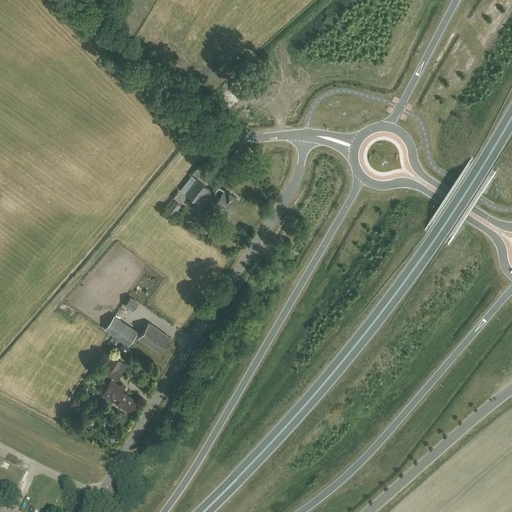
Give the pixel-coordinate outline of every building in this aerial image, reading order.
[(226,93),(238,104),(250,92),(238,80),(226,93)] [(441,91),(430,109),(447,119),(453,109),(442,102),(447,95),(441,91)] [(460,110),(467,100),(456,93),(449,102),(460,110)] [(220,111),(216,106),(212,109),(216,114),(220,111)] [(365,106),(313,111),(315,128),(367,124),(365,106)] [(371,106),(368,111),(378,118),(382,113),(371,106)] [(427,108),(420,119),(451,139),(458,128),(427,108)] [(380,148),(385,141),(378,136),(373,143),(380,148)] [(402,171),(410,161),(396,149),(388,159),(402,171)] [(213,193),(195,179),(184,194),(197,204),(204,195),(213,202),(228,214),(236,203),(236,200),(232,197),(233,196),(228,192),(227,193),(223,190),(218,187),(213,193)] [(366,202),(369,196),(362,193),(360,199),(366,202)] [(409,210),(416,197),(410,193),(402,206),(409,210)] [(180,207),(174,202),(167,212),(174,216),(180,207)] [(350,208),(357,213),(361,206),(354,202),(350,208)] [(127,307),(135,311),(140,301),(131,297),(127,307)] [(130,347),(141,332),(117,315),(106,329),(130,347)] [(169,337),(148,323),(138,338),(158,352),(169,337)] [(123,361),(114,356),(104,373),(118,381),(122,374),(117,371),(123,361)] [(123,389),(110,381),(108,384),(105,383),(103,383),(99,390),(99,392),(102,394),(101,395),(129,412),(136,401),(122,392),(123,389)]
